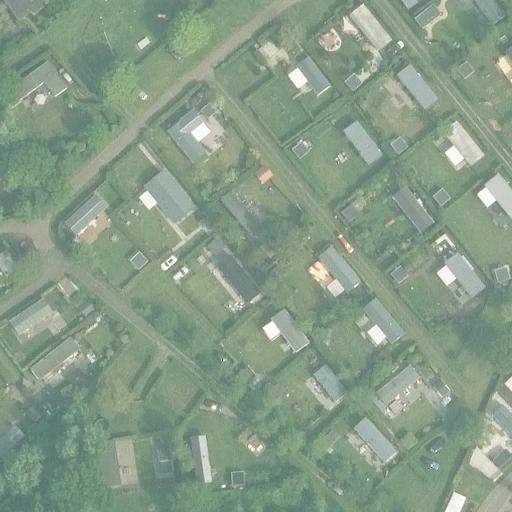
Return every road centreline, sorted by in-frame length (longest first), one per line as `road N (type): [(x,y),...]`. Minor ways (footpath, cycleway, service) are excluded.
road 1 (unknown): [(152,327),(62,252),(37,215)]
road 2 (unknown): [(154,112),(80,44),(77,29),(93,0)]
